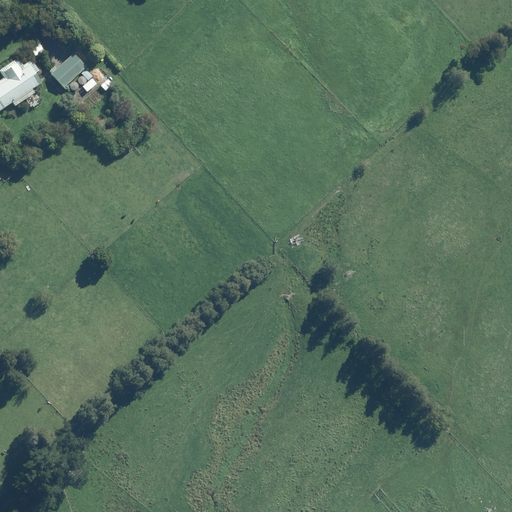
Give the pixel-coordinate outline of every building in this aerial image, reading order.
[(38,42),(28,48),(34,57),(44,51),(38,42)] [(62,88),(84,68),(71,54),(49,74),(62,88)] [(0,109),(10,103),(13,107),(32,94),(29,90),(40,83),(33,74),(38,70),(30,59),(22,64),(17,57),(0,68),(0,77),(1,78),(0,78),(0,109)] [(85,69),(80,74),(86,81),(91,76),(85,69)] [(95,84),(90,79),(81,87),(85,92),(95,84)]
